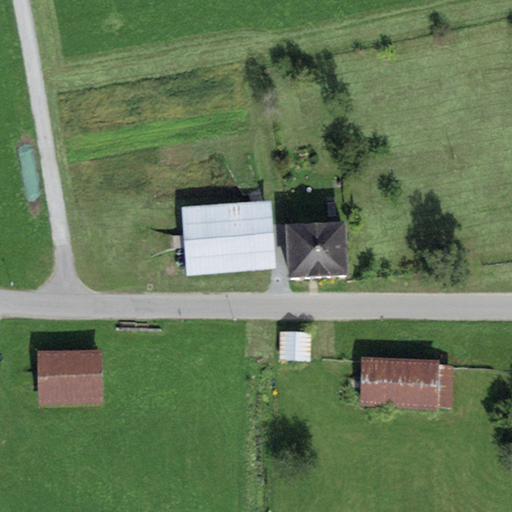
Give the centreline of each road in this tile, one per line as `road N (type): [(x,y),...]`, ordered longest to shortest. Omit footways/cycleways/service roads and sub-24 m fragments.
road 1 (tertiary): [(0,300),(511,307)]
road 2 (track): [(21,0),(69,306)]
